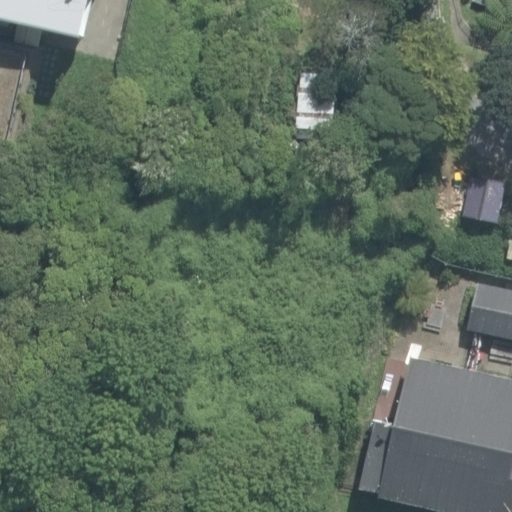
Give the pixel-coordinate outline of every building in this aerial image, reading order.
[(0,0),(0,20),(84,39),(92,0),(0,0)] [(511,0),(476,0),(511,15),(511,0)] [(314,111),(342,115),(346,85),(318,82),(314,111)] [(470,219),(502,225),(509,188),(478,182),(470,219)] [(470,329),(511,337),(511,288),(480,282),(470,329)] [(380,498),(446,511),(511,511),(511,376),(414,356),(398,429),(374,424),(360,487),(381,491),(380,498)]
